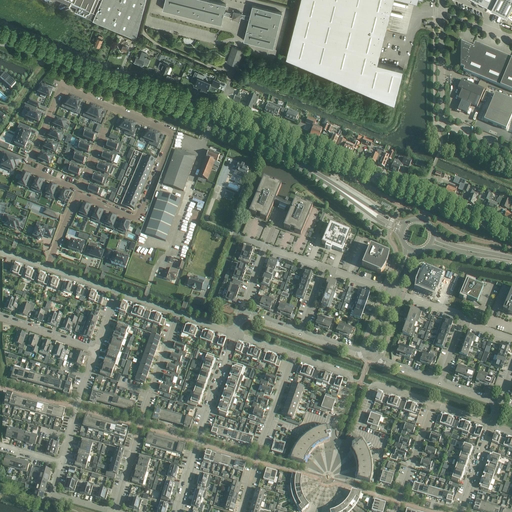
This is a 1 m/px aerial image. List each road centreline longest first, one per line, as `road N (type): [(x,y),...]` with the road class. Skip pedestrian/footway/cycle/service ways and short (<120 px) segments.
road 1 (residential): [(511,236),(0,21)]
road 2 (residential): [(77,192),(25,168),(61,85),(172,132),(135,219),(78,194)]
road 3 (secondary): [(312,173),(0,39)]
road 4 (tertiary): [(177,511),(234,334)]
